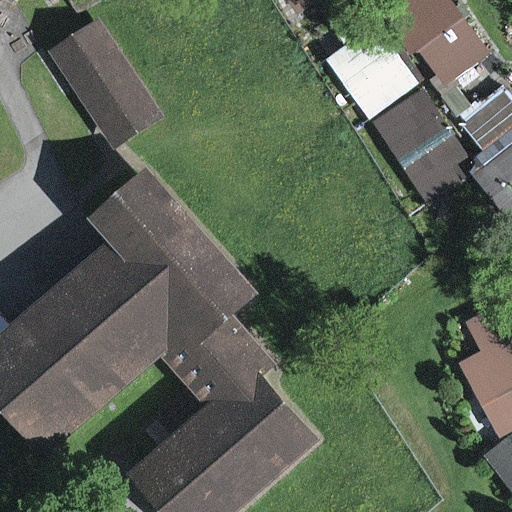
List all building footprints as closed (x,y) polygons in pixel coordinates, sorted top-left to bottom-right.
[(0,0),(0,26),(37,0),(0,0)] [(459,76),(503,44),(471,0),(420,0),(403,13),(430,50),(437,45),(459,76)] [(178,110),(113,13),(67,44),(132,141),(178,110)] [(390,19),(344,51),(387,112),(433,80),(390,19)] [(438,82),(387,117),(446,204),(480,181),(473,170),(490,158),(438,82)] [(511,198),(511,154),(490,171),(511,198)] [(280,288),(169,161),(110,213),(129,235),(0,347),(0,400),(52,461),(182,348),(229,401),(152,469),(189,511),(250,511),(341,433),(285,369),(298,357),(256,308),(280,288)] [(503,444),(511,439),(511,295),(478,313),(497,347),(474,359),(487,383),(474,390),(503,444)]
